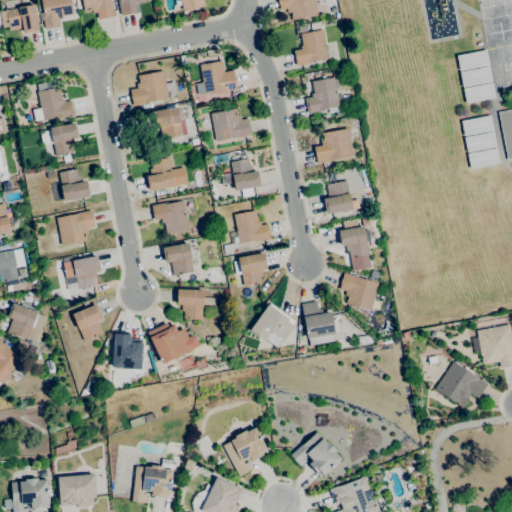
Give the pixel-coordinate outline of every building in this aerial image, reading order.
[(44,29),(41,13),(43,12),(40,0),(70,0),(73,14),(61,16),(61,18),(58,19),(60,27),(44,29)] [(97,19),(96,12),(92,13),(92,10),(83,11),(81,0),(110,0),(113,16),(97,19)] [(120,15),(117,0),(148,0),(137,2),(139,12),(120,15)] [(182,11),(180,0),(203,0),(204,6),(182,11)] [(291,20),(289,13),(287,13),(286,8),(280,10),(278,0),(313,0),(316,15),(291,20)] [(23,33),(22,28),(8,31),(5,10),(34,4),(38,31),(23,33)] [(296,66),(293,50),(300,49),(300,45),(302,45),(299,34),(322,29),(327,58),(311,61),(312,63),(296,66)] [(458,70),(456,55),(485,50),(488,65),(458,70)] [(196,94),(194,84),(202,82),(199,65),(221,61),(223,72),(225,72),(226,75),(233,74),(236,90),(219,93),(219,91),(204,94),(204,93),(196,94)] [(462,87),(459,72),(488,66),(491,81),(462,87)] [(133,106),(129,89),(136,88),(135,84),(138,83),(137,76),(162,71),(167,98),(147,102),(147,104),(133,106)] [(306,113),(304,98),(311,97),(310,94),(313,93),(310,81),(333,77),(338,106),(337,106),(338,111),(328,113),(327,108),(323,108),(323,110),(306,113)] [(465,103),(462,88),(492,83),(494,98),(465,103)] [(34,122),(32,109),(39,108),(36,92),(49,89),(49,85),(55,84),(56,88),(58,87),(61,99),(63,98),(64,102),(71,100),(74,116),(57,119),(57,117),(34,122)] [(167,138),(166,129),(160,130),(159,126),(154,127),(151,112),(176,106),(180,122),(179,123),(181,135),(167,138)] [(215,141),(209,113),(235,108),(236,117),(239,116),(240,120),(247,119),(251,136),(236,139),(235,137),(215,141)] [(511,158),(507,160),(497,112),(511,109),(511,158)] [(463,136),(460,121),(490,115),(493,130),(463,136)] [(55,156),(52,143),(42,145),(40,132),(49,130),(49,128),(73,123),(76,138),(72,139),(73,145),(71,146),(72,153),(55,156)] [(316,163),(313,147),(321,145),(320,140),(322,140),(321,133),(347,129),(352,156),(331,160),(331,161),(316,163)] [(466,152),(463,137),(493,131),(496,146),(466,152)] [(469,169),(466,154),(496,148),(499,163),(469,169)] [(148,191),(146,176),(150,175),(149,169),(151,168),(150,161),(167,157),(170,169),(182,167),(185,183),(173,186),(148,191)] [(234,190),(233,183),(222,185),(220,175),(231,173),(229,162),(247,159),(248,166),(251,165),(252,171),(256,170),(259,186),(234,190)] [(63,201),(58,173),(75,169),(77,177),(79,176),(80,179),(82,179),(83,181),(85,181),(88,196),(63,201)] [(325,214),(322,198),(327,198),(325,184),(345,181),(347,194),(349,193),(352,209),(325,214)] [(166,233),(163,222),(161,223),(161,218),(153,220),(150,205),(166,202),(167,204),(182,201),(188,229),(166,233)] [(0,233),(0,203),(3,203),(6,216),(7,216),(10,232),(7,232),(8,235),(3,236),(2,233),(0,233)] [(238,243),(233,214),(254,210),(257,222),(259,222),(260,225),(267,224),(270,239),(253,242),(253,240),(238,243)] [(60,245),(55,218),(90,211),(93,227),(86,228),(88,236),(85,237),(85,240),(60,245)] [(365,225),(364,218),(376,215),(377,222),(365,225)] [(352,271),(348,250),(345,251),(344,245),(340,246),(337,231),(343,230),(341,221),(355,219),(357,227),(362,226),(369,267),(352,271)] [(172,275),(169,262),(165,263),(162,248),(187,243),(193,271),(172,275)] [(224,255),(222,245),(236,243),(238,252),(224,255)] [(0,282),(0,251),(12,250),(17,278),(0,282)] [(243,286),(241,274),(235,275),(232,262),(237,261),(237,257),(263,252),(265,268),(260,269),(261,275),(259,275),(260,283),(243,286)] [(77,289),(76,282),(66,284),(62,263),(96,255),(99,270),(95,271),(96,277),(93,278),(95,285),(77,289)] [(379,313),(345,303),(347,296),(344,295),(345,291),(338,289),(343,272),(378,283),(373,297),(383,300),(379,313)] [(201,319),(183,318),(183,310),(181,310),(181,305),(176,304),(176,289),(202,290),(201,319)] [(309,345),(304,316),(302,317),(300,304),(315,301),(317,310),(321,309),(322,313),(330,312),(334,333),(333,333),(334,341),(309,345)] [(35,342),(6,331),(11,319),(7,317),(12,303),(37,312),(36,313),(45,316),(35,342)] [(82,341),(72,314),(96,304),(102,318),(97,321),(102,334),(82,341)] [(276,347),(249,330),(267,304),(288,319),(287,321),(293,326),(283,340),(282,339),(276,347)] [(161,364),(146,332),(166,323),(168,327),(173,324),(176,331),(183,328),(187,338),(190,336),(195,338),(199,346),(190,349),(191,351),(185,354),(184,352),(177,355),(178,357),(168,362),(167,361),(161,364)] [(511,364),(499,367),(498,361),(481,364),(479,351),(473,352),(470,338),(476,337),(475,330),(508,324),(511,344),(511,364)] [(143,379),(129,378),(129,368),(112,367),(113,346),(112,346),(113,331),(130,332),(129,339),(134,340),(134,343),(141,343),(140,365),(142,365),(142,369),(144,369),(143,379)] [(358,344),(357,337),(364,336),(365,332),(366,332),(372,342),(358,344)] [(22,347),(16,345),(18,339),(24,342),(22,347)] [(0,385),(0,342),(21,361),(22,360),(29,366),(17,380),(10,374),(0,385)] [(39,366),(32,361),(35,357),(42,363),(39,366)] [(183,367),(181,360),(186,358),(189,364),(183,367)] [(462,408),(433,389),(452,361),(486,384),(477,398),(469,393),(466,397),(469,399),(462,408)] [(238,476),(221,445),(235,438),(234,436),(245,430),(246,432),(254,427),(268,452),(251,461),(249,457),(242,461),(244,464),(247,462),(250,469),(238,476)] [(319,477),(307,464),(311,461),(306,455),(303,458),(305,461),(299,466),(289,455),(301,444),(302,445),(316,432),(325,442),(327,440),(336,450),(334,452),(340,458),(319,477)] [(145,502),(131,501),(135,466),(149,467),(150,465),(160,466),(161,458),(172,460),(171,470),(172,470),(169,498),(150,495),(151,491),(143,490),(142,493),(146,494),(145,502)] [(191,470),(183,467),(186,459),(194,463),(191,470)] [(76,507),(75,505),(59,506),(57,477),(93,474),(95,497),(92,497),(92,504),(87,505),(87,506),(76,507)] [(332,511),(342,509),(339,503),(334,505),(328,489),(338,485),(338,486),(364,476),(369,489),(362,491),(363,493),(368,490),(371,498),(366,500),(366,501),(373,498),(373,500),(374,499),(379,510),(377,511),(332,511)] [(193,511),(192,511),(193,510),(191,506),(192,504),(191,503),(194,496),(195,496),(197,492),(203,490),(206,484),(211,486),(215,477),(241,489),(233,504),(236,506),(233,511),(193,511)] [(11,511),(11,508),(4,509),(3,499),(11,499),(10,482),(25,481),(24,479),(37,478),(37,480),(46,479),(49,507),(31,508),(30,503),(21,503),(22,508),(26,508),(26,511),(11,511)]
